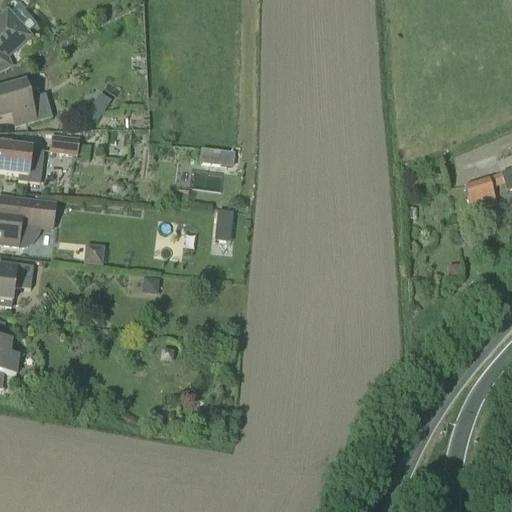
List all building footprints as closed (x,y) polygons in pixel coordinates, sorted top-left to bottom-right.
[(0,73),(9,69),(5,61),(28,40),(7,16),(0,22),(0,73)] [(29,102),(25,87),(0,94),(0,121),(21,116),(25,129),(52,121),(45,98),(29,102)] [(103,114),(92,107),(84,120),(95,127),(103,114)] [(164,132),(166,112),(151,111),(150,131),(164,132)] [(77,160),(79,143),(51,140),(49,157),(77,160)] [(39,188),(43,155),(0,149),(0,175),(18,178),(17,185),(39,188)] [(511,173),(463,190),(472,216),(496,208),(491,192),(503,188),(505,195),(511,192),(511,173)] [(52,234),(56,208),(41,206),(16,203),(14,218),(0,215),(0,248),(18,250),(28,251),(36,243),(39,237),(40,233),(52,234)] [(100,269),(102,250),(84,249),(82,268),(100,269)] [(30,293),(33,270),(0,266),(0,311),(11,313),(13,291),(30,293)] [(467,288),(451,305),(462,316),(478,299),(467,288)] [(1,344),(3,328),(0,328),(0,393),(1,393),(3,377),(16,378),(18,360),(9,359),(11,345),(1,344)]
